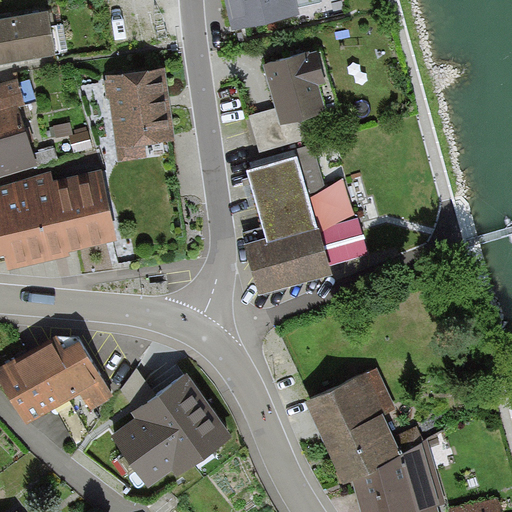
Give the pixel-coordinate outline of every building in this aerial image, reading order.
[(225,0),(233,33),(299,17),(297,10),(323,4),(321,0),(225,0)] [(47,13),(0,21),(0,66),(55,58),(47,13)] [(318,52),(264,66),(275,108),(280,127),(305,120),(326,114),(319,87),(327,85),(318,52)] [(165,69),(104,78),(117,163),(147,158),(145,147),(176,142),(165,69)] [(0,83),(0,178),(37,167),(18,107),(24,105),(16,79),(0,83)] [(248,115),(260,159),(312,144),(305,120),(280,127),(275,108),(248,115)] [(70,123),(54,126),(57,139),(69,136),(73,135),(72,131),(70,123)] [(73,135),(69,136),(74,154),(93,148),(86,126),(72,131),(73,135)] [(250,163),(253,171),(298,158),(308,195),(326,190),(313,145),(250,163)] [(244,246),(260,297),(333,277),(329,265),(320,232),(319,231),(318,231),(308,195),(298,158),(253,171),(247,173),(266,240),(244,246)] [(51,173),(0,187),(0,258),(4,258),(8,272),(71,258),(70,254),(118,243),(102,172),(52,182),(51,173)] [(358,221),(320,232),(329,265),(368,253),(358,221)] [(115,389),(78,326),(64,335),(58,326),(0,359),(0,372),(27,417),(81,385),(91,403),(115,389)] [(231,424),(187,361),(131,403),(135,410),(113,425),(148,477),(174,462),(177,466),(231,424)] [(306,404),(325,448),(383,415),(384,418),(396,409),(377,369),(306,404)] [(342,483),(344,487),(353,483),(404,457),(384,418),(383,415),(325,448),(342,483)] [(359,503),(360,511),(421,511),(437,508),(446,504),(428,440),(404,457),(353,483),(359,503)] [(501,511),(498,499),(450,511),(501,511)] [(23,511),(17,503),(5,511),(23,511)]
